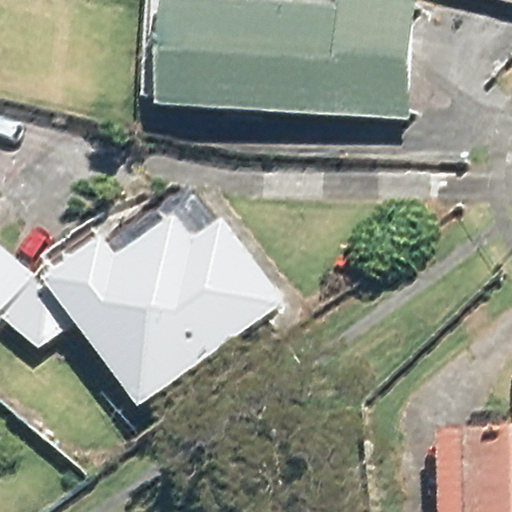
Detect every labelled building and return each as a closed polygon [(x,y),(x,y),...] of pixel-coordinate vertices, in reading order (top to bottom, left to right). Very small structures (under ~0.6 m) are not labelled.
[(441,0),(186,0),(185,106),(439,111),(441,0)] [(35,125),(0,116),(0,159),(26,166),(35,125)] [(75,285),(166,401),(299,297),(231,211),(204,232),(186,210),(138,247),(132,240),(75,285)] [(0,225),(0,323),(49,267),(0,225)] [(78,403),(48,377),(10,420),(40,446),(78,403)] [(511,511),(511,430),(465,434),(470,511),(511,511)]
